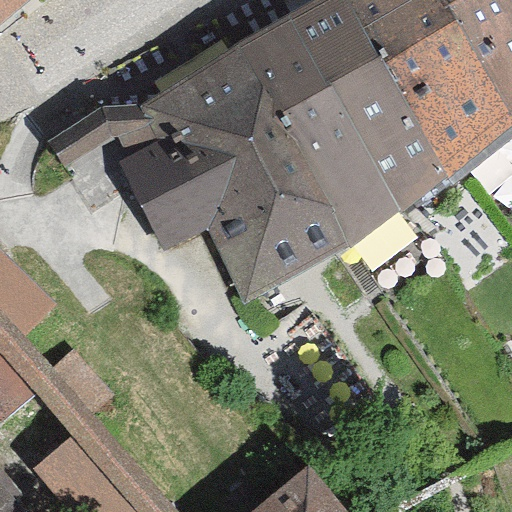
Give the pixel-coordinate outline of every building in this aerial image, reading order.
[(0,0),(0,24),(28,0),(0,0)] [(402,211),(447,173),(349,0),(325,0),(293,18),(402,211)] [(449,176),(511,119),(511,117),(445,0),(349,0),(447,173),(449,176)] [(511,0),(445,0),(511,117),(511,0)] [(402,211),(293,18),(240,48),(349,241),(402,211)] [(206,223),(248,297),(349,241),(240,48),(139,105),(103,108),(50,140),(65,163),(110,134),(127,134),(119,138),(132,161),(123,166),(167,244),(206,223)] [(0,252),(0,311),(19,333),(48,308),(0,252)] [(0,350),(34,390),(74,437),(139,511),(173,511),(87,413),(52,371),(19,333),(0,311),(0,350)] [(0,419),(34,390),(0,350),(0,419)] [(74,352),(52,371),(87,413),(109,394),(74,352)] [(72,511),(139,511),(74,437),(36,470),(72,511)] [(344,511),(307,469),(257,511),(344,511)] [(0,511),(9,511),(21,502),(0,477),(0,511)]
